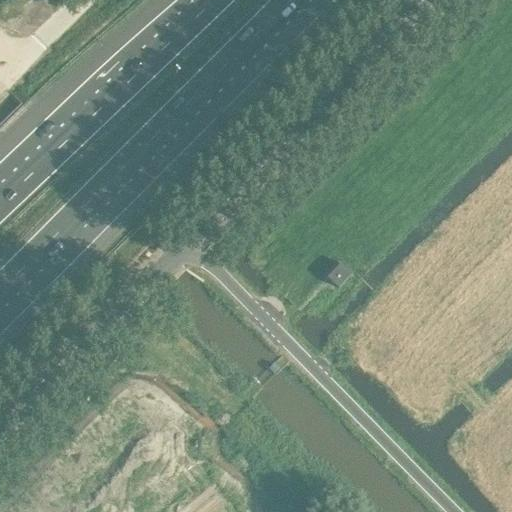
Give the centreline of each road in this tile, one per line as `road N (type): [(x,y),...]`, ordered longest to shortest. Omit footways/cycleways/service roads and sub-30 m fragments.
road 1 (motorway): [(0,291),(296,0)]
road 2 (unclassified): [(453,511),(188,244)]
road 3 (unclassified): [(188,244),(428,0)]
road 4 (motorway): [(214,0),(0,203)]
road 5 (unclassified): [(0,430),(188,244)]
